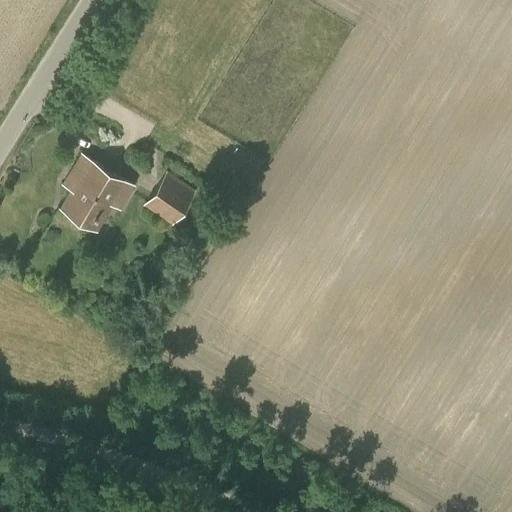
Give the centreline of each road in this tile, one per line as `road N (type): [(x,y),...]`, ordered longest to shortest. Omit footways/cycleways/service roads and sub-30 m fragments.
road 1 (track): [(244,511),(134,465),(0,428)]
road 2 (unclassified): [(0,144),(95,0)]
